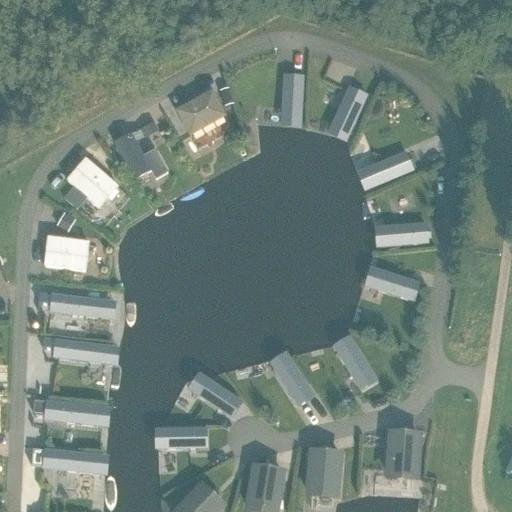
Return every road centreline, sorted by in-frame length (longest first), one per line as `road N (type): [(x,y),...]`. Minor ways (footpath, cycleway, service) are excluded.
road 1 (residential): [(431,373),(448,163),(448,135),(437,114),(387,72),(306,42),(255,45),(75,139),(32,191),(23,226),(13,509)]
road 2 (residential): [(431,373),(422,396),(397,414),(279,441),(250,440)]
road 3 (residential): [(487,382),(511,225)]
road 4 (residential): [(482,511),(475,478),(487,382)]
